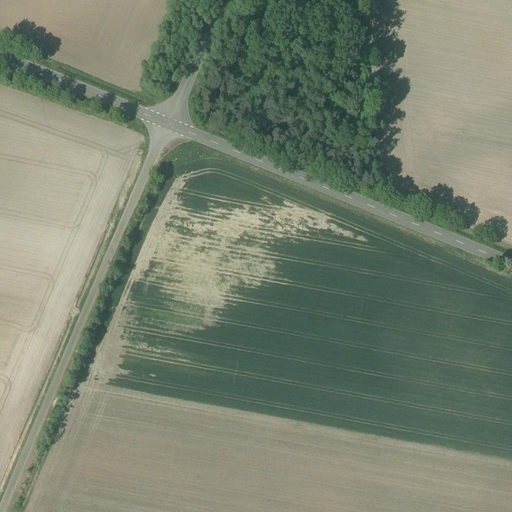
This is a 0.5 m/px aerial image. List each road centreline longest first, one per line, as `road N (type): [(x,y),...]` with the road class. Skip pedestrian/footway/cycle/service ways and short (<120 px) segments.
road 1 (unclassified): [(166,124),(3,511)]
road 2 (tertiary): [(166,124),(511,264)]
road 3 (tertiary): [(0,57),(166,124)]
road 4 (unclassified): [(221,0),(166,124)]
